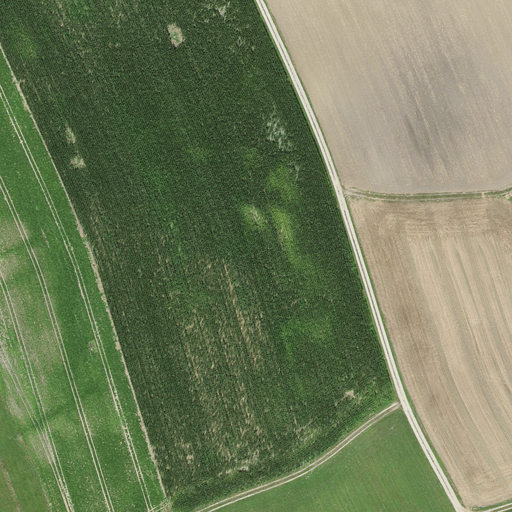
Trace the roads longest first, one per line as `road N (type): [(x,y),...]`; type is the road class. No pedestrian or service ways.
road 1 (track): [(458,511),(402,399),(335,185),(257,0)]
road 2 (track): [(402,399),(294,482),(211,511)]
